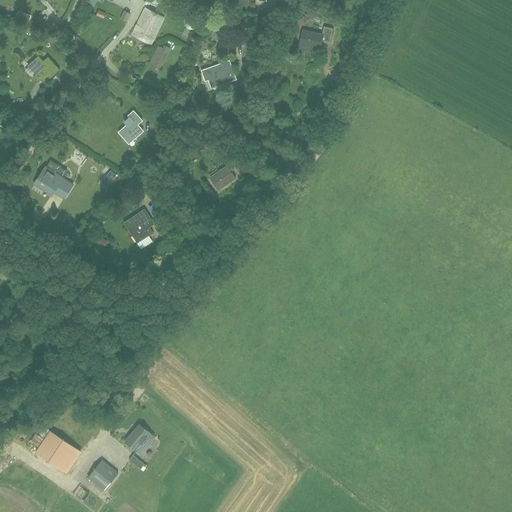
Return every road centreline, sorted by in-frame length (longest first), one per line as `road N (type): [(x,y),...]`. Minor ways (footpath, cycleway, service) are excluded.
road 1 (unclassified): [(161,286),(276,207),(334,128),(399,0)]
road 2 (unclassified): [(161,286),(143,365),(125,332),(71,274)]
